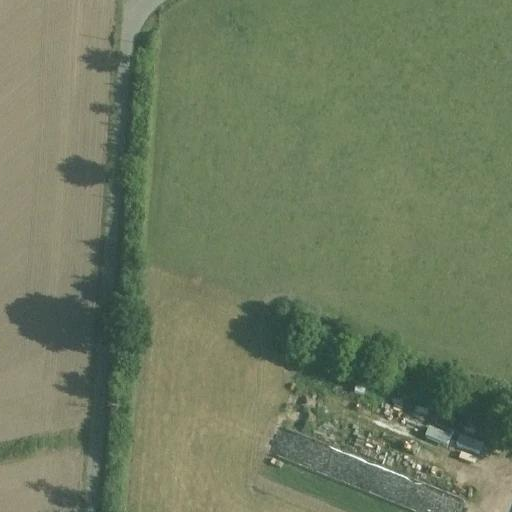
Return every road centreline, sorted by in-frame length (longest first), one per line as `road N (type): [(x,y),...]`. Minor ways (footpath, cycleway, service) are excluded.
road 1 (unclassified): [(154,0),(141,9),(123,55),(90,511)]
road 2 (track): [(362,416),(501,466),(504,511)]
